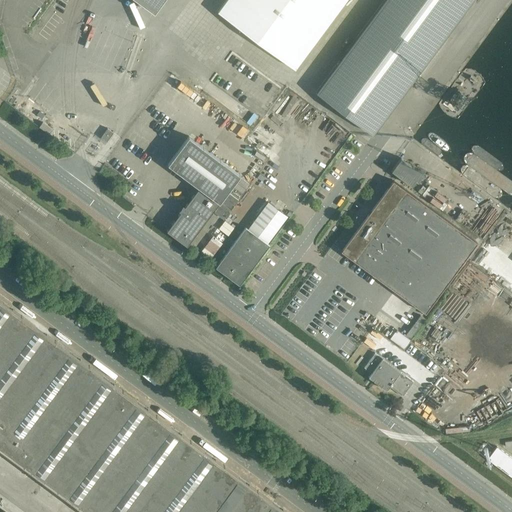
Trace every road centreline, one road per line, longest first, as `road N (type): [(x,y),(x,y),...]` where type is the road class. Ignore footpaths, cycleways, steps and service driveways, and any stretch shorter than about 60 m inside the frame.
road 1 (unclassified): [(289,492),(0,278)]
road 2 (unclassified): [(511,511),(248,315)]
road 3 (unclassified): [(248,315),(0,130)]
road 4 (unknown): [(167,48),(312,74),(370,0)]
road 5 (unclassified): [(248,315),(381,136)]
